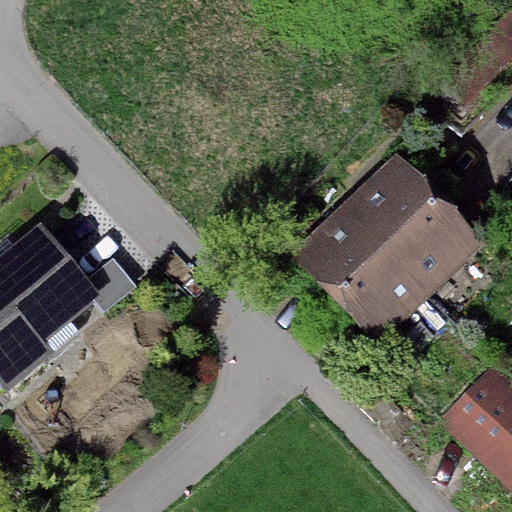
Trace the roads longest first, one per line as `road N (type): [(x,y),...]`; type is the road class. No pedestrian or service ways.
road 1 (residential): [(0,68),(294,361)]
road 2 (residential): [(116,511),(294,361)]
